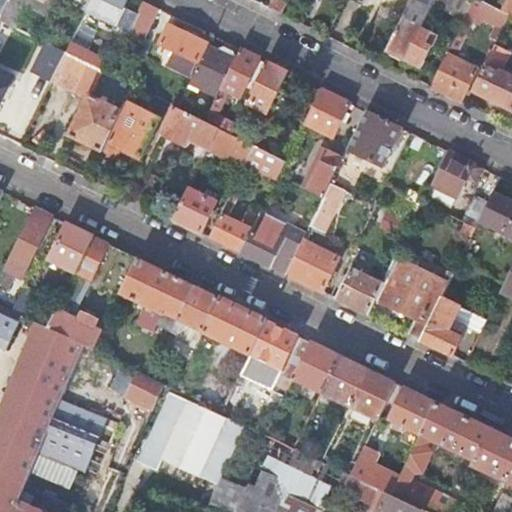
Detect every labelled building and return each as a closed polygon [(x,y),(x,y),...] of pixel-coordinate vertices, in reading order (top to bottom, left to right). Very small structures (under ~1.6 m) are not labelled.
[(86,12),(92,0),(8,0),(0,18),(0,21),(15,28),(26,7),(30,9),(47,2),(46,0),(53,0),(85,15),(86,12)] [(128,0),(92,0),(86,12),(115,27),(128,0)] [(290,0),(274,0),(270,8),(284,15),(290,0)] [(463,19),(472,0),(412,0),(387,52),(421,69),(438,36),(422,28),(434,5),(463,19)] [(503,29),(511,14),(502,10),(480,0),(472,0),(463,19),(430,87),(462,103),(478,69),(455,58),(473,22),(484,20),(503,29)] [(480,0),(502,10),(506,0),(480,0)] [(511,0),(506,0),(502,10),(511,14),(511,0)] [(145,42),(160,11),(144,3),(130,34),(145,42)] [(206,44),(169,26),(161,44),(176,52),(173,59),(194,69),(206,44)] [(220,52),(209,46),(191,84),(217,97),(236,58),(234,58),(235,54),(222,49),(220,52)] [(511,110),(511,78),(501,73),(510,54),(495,47),(474,92),(511,110)] [(53,82),(65,57),(46,48),(33,75),(51,84),(53,82)] [(96,57),(80,50),(76,58),(92,66),(96,57)] [(252,81),(262,60),(240,50),(236,58),(217,97),(205,121),(218,128),(232,135),(237,126),(217,117),(230,91),(240,96),(248,79),(252,81)] [(76,58),(66,54),(65,57),(53,82),(87,99),(69,136),(103,152),(122,112),(92,97),(104,72),(92,66),(76,58)] [(288,73),(268,63),(248,104),(268,114),(288,73)] [(0,104),(13,77),(0,69),(0,104)] [(142,91),(134,87),(122,112),(103,152),(90,179),(103,186),(120,149),(142,160),(161,120),(135,107),(142,91)] [(350,103),(321,89),(305,123),(334,137),(350,103)] [(205,121),(174,106),(162,133),(183,144),(186,138),(196,143),(191,153),(204,159),(208,149),(218,128),(205,121)] [(401,128),(366,111),(347,150),(382,167),(401,128)] [(244,167),(246,164),(254,146),(232,135),(218,128),(208,149),(244,167)] [(286,162),(254,146),(246,164),(277,179),(279,176),(286,162)] [(344,158),(322,148),(314,166),(320,169),(310,190),(325,197),(344,158)] [(474,164),(452,153),(432,192),(440,196),(443,191),(457,198),(474,164)] [(304,170),(286,162),(279,176),(297,184),(304,170)] [(217,201),(189,189),(174,220),(201,233),(217,201)] [(511,202),(494,194),(489,204),(480,222),(511,237),(511,202)] [(480,222),(489,204),(475,197),(463,222),(477,228),(480,222)] [(21,279),(53,217),(35,209),(0,278),(0,287),(5,290),(13,275),(21,279)] [(242,253),(288,275),(305,239),(307,235),(261,213),(253,230),(242,253)] [(242,253),(253,230),(222,215),(211,238),(242,253)] [(95,237),(67,224),(50,261),(77,273),(95,237)] [(77,314),(110,245),(95,237),(77,273),(53,320),(48,330),(84,347),(94,351),(103,333),(94,328),(96,323),(77,314)] [(482,243),(472,238),(467,248),(477,253),(482,243)] [(340,257),(305,239),(288,275),(322,292),(340,257)] [(121,296),(139,259),(120,250),(103,289),(120,297),(121,296)] [(202,333),(219,297),(139,259),(121,296),(144,307),(137,323),(155,331),(158,325),(178,335),(175,340),(194,349),(202,333)] [(424,322),(442,283),(401,263),(382,301),(417,318),(424,322)] [(511,294),(511,268),(503,289),(511,294)] [(368,314),(383,284),(352,269),(338,299),(368,314)] [(422,340),(447,291),(454,275),(447,272),(442,283),(424,322),(417,318),(409,333),(422,340)] [(36,294),(23,288),(12,311),(25,318),(36,324),(48,330),(53,320),(29,308),(36,294)] [(451,293),(447,291),(422,340),(454,356),(468,326),(483,333),(488,322),(447,302),(451,293)] [(249,355),(266,321),(219,297),(202,333),(225,344),(219,359),(227,363),(234,348),(249,355)] [(25,318),(0,306),(0,350),(8,353),(25,318)] [(273,390),(299,337),(266,321),(249,355),(240,374),(273,390)] [(0,411),(0,511),(14,511),(20,498),(76,364),(84,347),(48,330),(36,324),(0,411)] [(322,393),(340,356),(312,343),(294,379),(322,393)] [(84,347),(76,364),(90,370),(97,352),(94,351),(84,347)] [(351,406),(368,370),(340,356),(322,393),(351,406)] [(155,410),(169,382),(141,368),(127,397),(155,410)] [(379,419),(396,383),(368,370),(351,406),(379,419)] [(244,391),(234,386),(225,406),(234,410),(244,391)] [(436,403),(404,388),(389,420),(391,421),(390,423),(395,425),(396,423),(420,435),(436,403)] [(163,469),(167,460),(220,480),(244,419),(170,390),(142,461),(163,469)] [(511,440),(436,403),(420,435),(473,461),(471,465),(511,485),(511,440)] [(368,511),(369,509),(379,489),(351,476),(247,426),(207,511),(274,511),(280,499),(290,495),(326,511),(368,511)] [(387,440),(372,433),(365,448),(380,455),(387,440)] [(422,454),(414,450),(401,476),(392,495),(425,510),(428,511),(451,511),(457,501),(407,478),(410,471),(414,472),(422,454)] [(351,476),(379,489),(392,495),(401,476),(360,457),(351,476)] [(374,511),(423,511),(425,510),(392,495),(379,489),(369,509),(374,511)] [(27,501),(20,498),(14,511),(41,511),(26,505),(27,501)]
